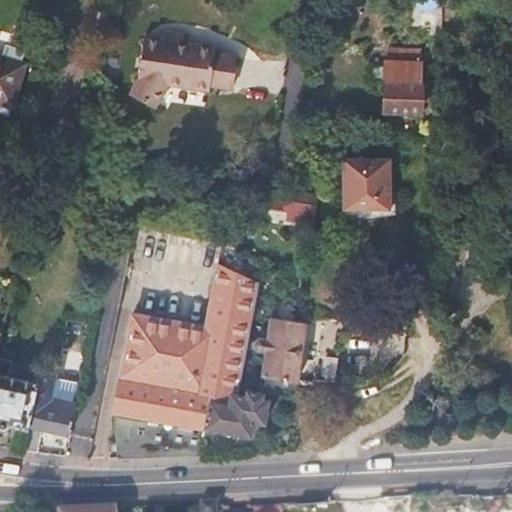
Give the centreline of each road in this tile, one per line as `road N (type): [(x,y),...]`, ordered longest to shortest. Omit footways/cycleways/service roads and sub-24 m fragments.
road 1 (primary): [(323,477),(117,484)]
road 2 (primary): [(511,454),(323,477)]
road 3 (primary): [(323,477),(511,472)]
